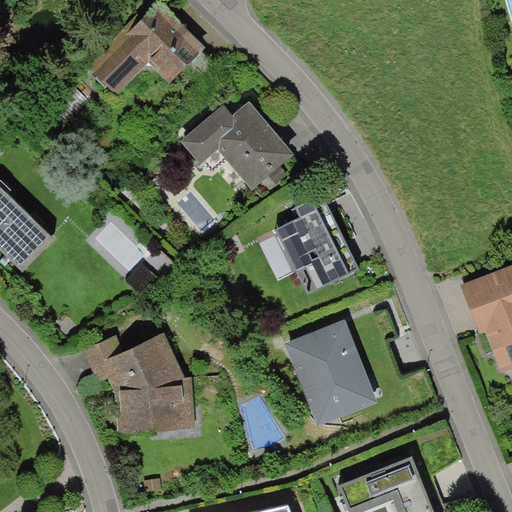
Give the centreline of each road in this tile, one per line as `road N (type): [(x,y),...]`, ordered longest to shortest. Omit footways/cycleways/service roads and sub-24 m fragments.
road 1 (residential): [(224,0),(346,146),(425,306),(503,511)]
road 2 (residential): [(0,323),(57,394),(89,456),(105,511)]
